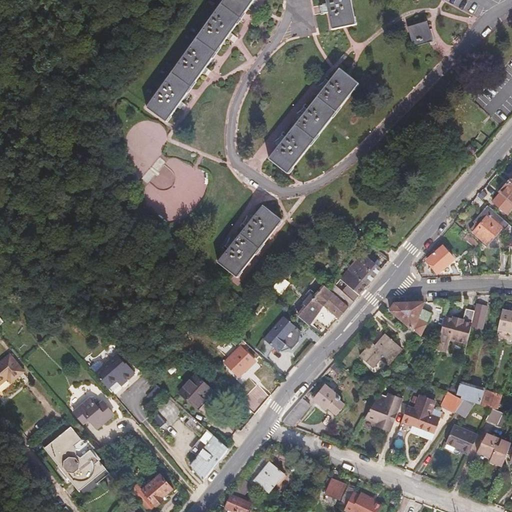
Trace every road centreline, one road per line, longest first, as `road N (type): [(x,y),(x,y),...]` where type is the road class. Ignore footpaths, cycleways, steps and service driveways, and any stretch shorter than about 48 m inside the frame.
road 1 (residential): [(509,4),(495,8),(342,166),(290,193),(245,176),(230,161),(226,135),(231,107),(288,0)]
road 2 (residential): [(262,426),(469,511)]
road 3 (tertiary): [(511,138),(385,282)]
road 4 (tertiary): [(385,282),(262,426)]
road 5 (residential): [(385,282),(413,289),(511,282)]
